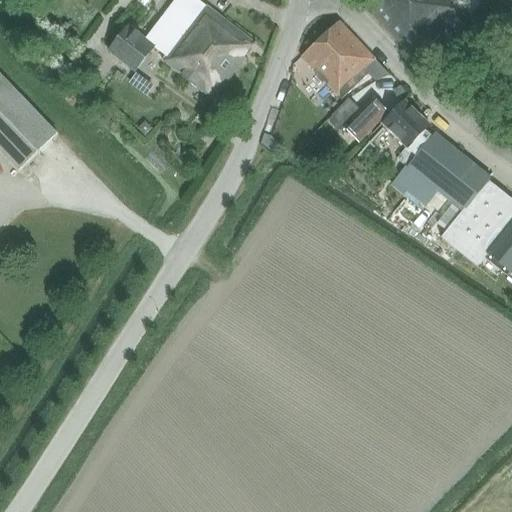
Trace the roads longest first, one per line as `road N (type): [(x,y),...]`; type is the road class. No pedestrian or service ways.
road 1 (tertiary): [(27,511),(236,169),(298,0)]
road 2 (tertiary): [(511,163),(431,101),(342,5),(321,0)]
